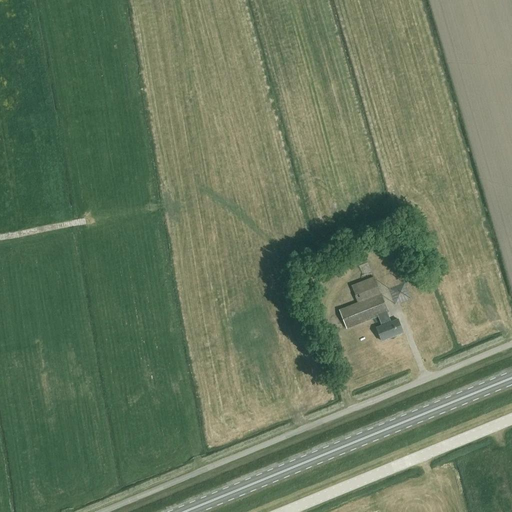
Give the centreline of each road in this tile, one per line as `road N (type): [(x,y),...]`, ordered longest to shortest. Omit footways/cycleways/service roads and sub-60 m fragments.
road 1 (unclassified): [(101,511),(511,343)]
road 2 (primary): [(183,511),(511,377)]
road 3 (unclassified): [(285,511),(511,419)]
